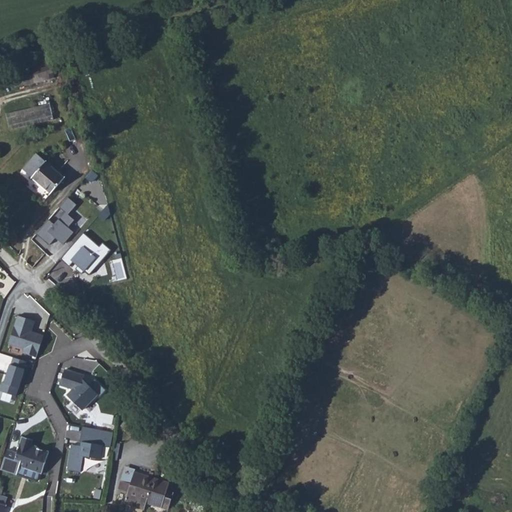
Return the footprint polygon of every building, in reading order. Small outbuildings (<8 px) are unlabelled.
[(38,79),(41,94),(70,88),(66,72),(38,79)] [(51,104),(6,114),(11,130),(54,120),(51,104)] [(47,198),(64,177),(38,152),(23,168),(34,179),(30,184),(47,198)] [(56,237),(65,244),(75,232),(69,226),(75,220),(69,213),(77,204),(69,196),(60,207),(65,212),(55,223),(49,219),(37,233),(49,245),(56,237)] [(83,232),(62,258),(70,266),(74,262),(90,274),(112,249),(103,242),(100,245),(83,232)] [(38,355),(44,335),(32,331),(35,320),(19,315),(10,343),(25,349),(25,351),(38,355)] [(28,361),(13,356),(1,390),(16,396),(28,361)] [(73,389),(68,393),(84,409),(99,394),(101,395),(107,389),(95,378),(90,383),(83,377),(85,374),(66,368),(60,385),(73,389)] [(161,419),(148,407),(134,421),(146,433),(161,419)] [(72,443),(69,469),(82,471),(85,455),(102,458),(104,444),(112,445),(114,431),(83,426),(81,445),(72,443)] [(15,451),(6,449),(1,468),(36,479),(38,478),(40,471),(42,472),(48,450),(31,445),(33,439),(21,435),(15,451)] [(137,469),(125,465),(119,488),(129,491),(126,504),(144,510),(147,503),(169,509),(173,498),(167,496),(171,480),(136,471),(137,469)]
